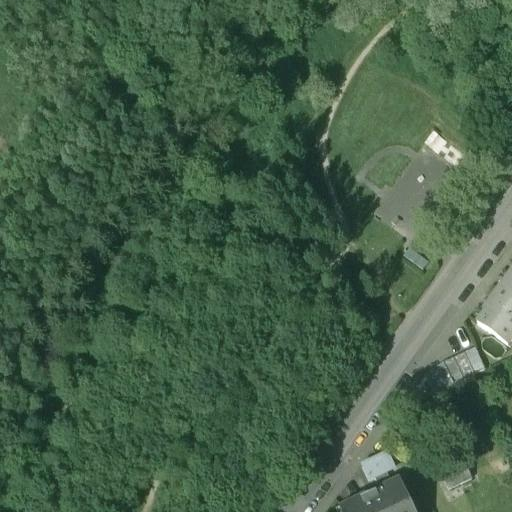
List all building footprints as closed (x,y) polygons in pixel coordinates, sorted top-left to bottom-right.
[(435,132),(427,144),(465,170),(473,159),(435,132)] [(511,282),(507,279),(491,301),(511,316),(511,282)] [(511,341),(511,316),(491,301),(483,313),(485,314),(477,325),(507,348),(511,341)] [(475,350),(464,355),(474,376),(485,371),(475,350)] [(464,355),(453,360),(463,381),(474,376),(464,355)] [(453,360),(442,365),(452,386),(463,381),(453,360)] [(412,511),(399,482),(391,486),(385,473),(394,469),(388,455),(362,467),(368,481),(374,478),(380,491),(341,509),(342,511),(346,509),(347,511),(412,511)]
